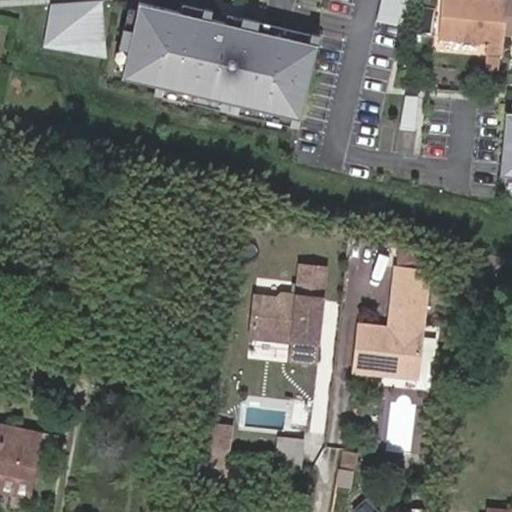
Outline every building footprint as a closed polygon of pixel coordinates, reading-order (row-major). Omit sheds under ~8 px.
[(402,21),(405,0),(385,0),(383,18),(402,21)] [(485,53),(501,54),(502,31),(504,0),(442,0),(439,36),(486,40),(485,53)] [(511,0),(504,0),(502,31),(511,32),(511,0)] [(102,1),(51,4),(44,45),(106,58),(102,1)] [(315,43),(137,1),(119,77),(297,118),(315,43)] [(511,112),(505,112),(499,171),(511,172),(511,112)] [(300,268),(296,298),(320,300),(323,270),(300,268)] [(389,368),(425,372),(437,273),(405,270),(396,330),(369,328),(364,373),(387,376),(389,368)] [(320,300),(296,298),(282,295),(273,301),(253,299),(249,339),(277,342),(284,336),(291,337),(291,343),(289,361),(313,365),(320,300)] [(424,380),(425,372),(389,368),(387,376),(424,380)] [(422,396),(397,394),(393,448),(418,449),(422,396)] [(229,427),(210,425),(205,465),(226,467),(229,427)] [(0,478),(28,483),(36,435),(0,427),(0,478)] [(304,439),(276,437),(273,472),(301,475),(304,439)] [(358,453),(336,451),(335,467),(356,470),(358,453)] [(28,483),(0,478),(0,494),(30,501),(33,484),(28,483)]
